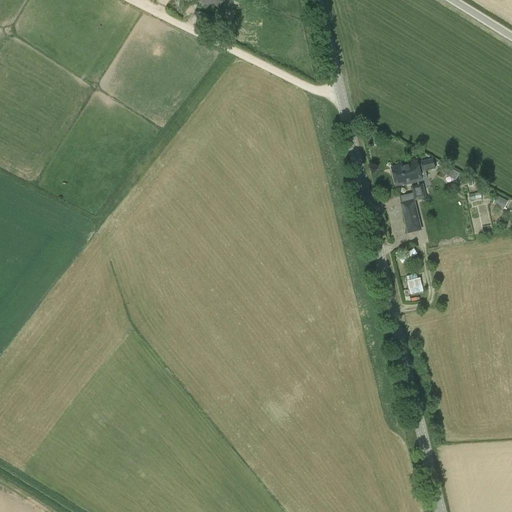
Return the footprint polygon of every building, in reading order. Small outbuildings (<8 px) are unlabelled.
[(198,0),(201,1),(199,6),(222,13),(225,0),(198,0)] [(417,162),(392,168),(397,186),(410,182),(410,183),(414,182),(422,180),(417,162)] [(449,167),(445,174),(455,180),(458,173),(449,167)] [(423,184),(411,187),(414,200),(419,199),(426,198),(423,184)] [(499,195),(495,202),(505,208),(509,202),(499,195)] [(402,207),(408,235),(419,232),(412,201),(401,204),(402,207)] [(479,210),(483,224),(492,222),(489,207),(479,210)] [(408,281),(411,294),(424,291),(421,278),(408,281)]
